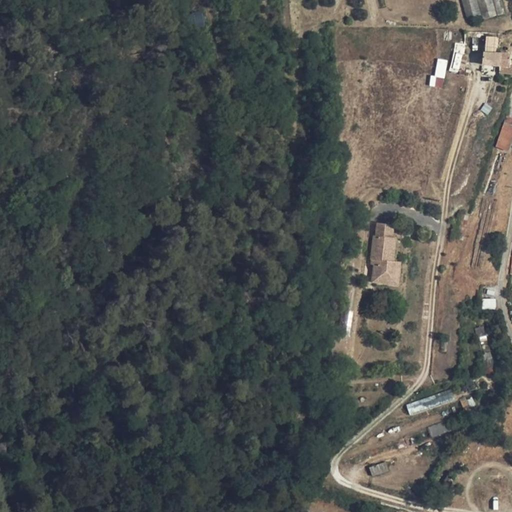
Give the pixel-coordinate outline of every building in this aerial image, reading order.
[(461,0),(467,19),(482,14),(483,19),(505,13),(501,0),(461,0)] [(449,70),(457,72),(464,45),(456,43),(449,70)] [(483,65),(500,66),(501,53),(484,52),(483,65)] [(500,66),(499,72),(511,73),(511,66),(510,66),(511,54),(501,53),(500,66)] [(442,86),(447,61),(438,59),(436,72),(439,73),(437,85),(442,86)] [(511,125),(504,122),(496,146),(508,151),(511,138),(511,125)] [(496,150),(482,193),(493,197),(507,154),(496,150)] [(481,196),(465,268),(482,272),(498,200),(481,196)] [(376,236),(374,236),(371,259),(375,260),(373,276),(395,278),(397,261),(394,261),(396,238),(392,238),(394,225),(377,223),(376,236)] [(341,275),(329,352),(346,355),(358,277),(341,275)] [(395,278),(373,276),(372,282),(398,285),(399,279),(395,278)] [(482,299),(482,313),(496,312),(495,298),(482,299)] [(483,326),(475,328),(479,341),(486,339),(483,326)] [(410,416),(454,399),(450,388),(406,405),(410,416)] [(431,438),(449,431),(445,421),(427,427),(431,438)] [(371,475),(388,472),(387,462),(369,465),(371,475)]
